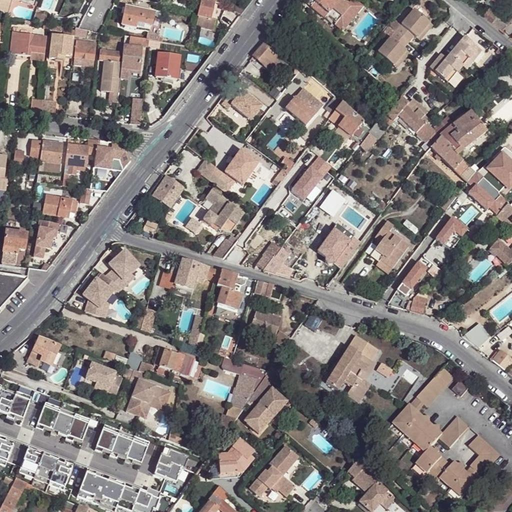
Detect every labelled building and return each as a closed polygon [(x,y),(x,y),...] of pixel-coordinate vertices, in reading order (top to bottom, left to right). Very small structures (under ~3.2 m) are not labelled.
[(0,0),(0,9),(10,12),(12,0),(0,0)] [(211,2),(201,0),(198,12),(197,17),(198,17),(196,28),(214,32),(216,21),(210,20),(213,3),(211,2)] [(309,0),(313,3),(309,8),(323,19),(325,17),(334,24),(343,32),(363,7),(353,0),(309,0)] [(483,16),(492,23),(499,14),(503,9),(495,2),(483,16)] [(503,9),(499,14),(503,17),(511,6),(511,4),(509,2),(503,9)] [(138,24),(142,25),(152,27),(155,14),(126,8),(122,26),(137,30),(137,28),(138,24)] [(362,42),(381,20),(368,9),(348,32),(362,42)] [(309,20),(299,10),(290,21),(300,30),(309,20)] [(421,32),(428,23),(413,10),(401,26),(412,36),(418,41),(424,34),(421,32)] [(492,23),(502,31),(510,22),(503,17),(499,14),(492,23)] [(399,28),(391,21),(387,26),(395,33),(395,32),(399,28)] [(431,25),(428,23),(421,32),(424,34),(431,25)] [(342,33),(343,32),(334,24),(333,26),(342,33)] [(72,38),(74,38),(74,37),(75,30),(75,28),(64,26),(63,31),(62,36),(72,38)] [(407,42),(412,36),(401,26),(395,32),(407,42)] [(75,30),(74,37),(87,39),(88,32),(79,31),(75,30)] [(395,32),(395,33),(377,54),(392,66),(400,57),(402,59),(407,52),(402,48),(407,42),(395,32)] [(10,55),(23,56),(25,35),(12,33),(10,55)] [(147,40),(159,42),(160,37),(160,36),(148,34),(147,40)] [(27,35),(25,57),(31,58),(32,53),(45,55),(47,37),(27,35)] [(53,35),(51,45),(71,48),(72,38),(62,36),(53,35)] [(462,36),(446,54),(461,66),(476,49),(462,36)] [(149,41),(130,39),(130,46),(148,48),(149,41)] [(75,58),(95,61),(96,51),(88,50),(88,47),(85,46),(85,44),(77,43),(75,58)] [(71,48),(51,45),(49,59),(55,60),(56,56),(65,57),(69,58),(71,48)] [(262,46),(253,58),(270,73),(280,62),(262,46)] [(122,64),(122,70),(128,70),(140,71),(141,49),(123,48),(122,64)] [(476,49),(461,66),(464,69),(479,51),(476,49)] [(105,62),(119,63),(121,55),(102,52),(101,61),(105,62)] [(44,62),(45,55),(32,53),(31,58),(31,60),(44,62)] [(443,58),(439,54),(428,67),(443,80),(451,70),(454,73),(461,66),(446,54),(443,58)] [(179,57),(158,55),(156,78),(177,80),(179,57)] [(395,68),(402,59),(400,57),(392,66),(395,68)] [(95,61),(75,58),(74,66),(94,68),(95,61)] [(110,93),(119,94),(120,79),(122,70),(122,64),(119,63),(105,62),(102,93),(110,93)] [(445,82),(454,73),(451,70),(443,80),(445,82)] [(303,90),(295,98),(315,116),(323,108),(303,90)] [(108,103),(118,104),(118,103),(119,94),(110,93),(108,103)] [(232,93),(222,106),(228,110),(230,107),(249,122),(261,107),(243,93),(240,98),(232,93)] [(315,116),(295,98),(285,110),(305,128),(316,116),(315,116)] [(403,98),(400,100),(406,106),(421,120),(424,116),(425,116),(418,110),(421,106),(414,99),(409,104),(403,98)] [(31,113),(41,115),(42,101),(32,100),(31,113)] [(131,125),(141,126),(143,101),(134,100),(131,125)] [(406,106),(400,100),(387,116),(394,121),(399,115),(404,109),(406,106)] [(42,101),(41,115),(55,116),(56,102),(42,101)] [(337,111),(335,113),(344,120),(338,128),(351,138),(363,123),(363,122),(342,104),(337,111)] [(327,110),(333,115),(335,113),(337,111),(330,106),(327,110)] [(422,126),(425,124),(421,120),(406,106),(404,109),(422,126)] [(428,113),(421,106),(418,110),(425,116),(428,113)] [(433,146),(439,137),(438,136),(434,132),(433,131),(429,128),(425,124),(422,126),(404,109),(399,115),(426,143),(428,142),(433,146)] [(323,117),(329,122),(333,115),(327,110),(323,117)] [(333,115),(329,122),(338,128),(344,120),(335,113),(333,115)] [(439,137),(457,155),(485,133),(470,113),(451,126),(442,134),(438,136),(439,137)] [(389,127),(394,121),(387,116),(382,122),(389,127)] [(438,136),(442,134),(451,126),(454,124),(449,117),(434,130),(436,131),(434,132),(438,136)] [(372,130),(363,123),(351,138),(360,145),(368,134),(372,130)] [(377,124),(372,130),(368,134),(378,142),(386,132),(386,131),(377,124)] [(378,142),(368,134),(360,145),(358,148),(366,153),(378,142)] [(454,171),(463,161),(457,155),(439,137),(433,146),(432,148),(454,171)] [(70,147),(67,147),(65,166),(69,166),(68,176),(76,177),(78,168),(87,169),(88,156),(96,157),(98,142),(88,141),(87,149),(70,147)] [(40,159),(42,143),(30,142),(28,157),(40,159)] [(432,148),(433,146),(428,142),(426,143),(423,146),(428,152),(432,148)] [(63,146),(42,143),(40,159),(39,163),(43,163),(50,164),(60,165),(63,146)] [(124,144),(112,143),(111,151),(114,151),(113,159),(122,160),(124,166),(129,161),(124,144)] [(503,148),(499,153),(505,158),(510,153),(503,148)] [(96,157),(94,170),(111,172),(113,159),(114,151),(111,151),(100,150),(97,149),(96,157)] [(25,151),(16,151),(13,167),(23,168),(25,151)] [(224,174),(236,181),(242,186),(254,170),(258,164),(239,151),(224,174)] [(488,163),(476,173),(498,193),(503,188),(508,192),(511,187),(511,154),(510,153),(505,158),(499,153),(493,158),(495,161),(490,165),(488,163)] [(454,171),(466,183),(467,182),(470,177),(475,172),(470,168),(463,161),(454,171)] [(199,172),(209,179),(215,169),(211,166),(205,162),(199,172)] [(59,174),(60,165),(50,164),(49,173),(59,174)] [(209,179),(228,192),(236,181),(224,174),(215,168),(215,169),(209,179)] [(272,184),(278,188),(289,174),(283,169),(272,184)] [(183,191),(165,179),(152,197),(170,209),(183,191)] [(496,201),(478,184),(469,193),(488,210),(496,201)] [(93,191),(91,191),(84,190),(82,202),(91,203),(93,191)] [(216,205),(204,221),(213,227),(215,224),(223,230),(232,232),(246,214),(213,190),(207,198),(216,205)] [(45,196),(43,214),(69,219),(70,214),(75,215),(78,202),(45,196)] [(500,212),(499,213),(511,224),(511,206),(509,203),(500,212)] [(511,224),(499,213),(497,216),(495,218),(507,229),(511,224)] [(453,217),(437,239),(452,250),(469,228),(453,217)] [(200,224),(191,218),(185,226),(195,232),(200,224)] [(59,225),(39,221),(38,229),(40,229),(34,257),(43,259),(45,249),(51,250),(53,237),(54,231),(57,232),(59,225)] [(157,225),(147,221),(143,231),(153,235),(157,225)] [(389,233),(394,227),(387,223),(375,240),(380,244),(371,256),(379,262),(391,271),(408,248),(389,233)] [(338,226),(335,231),(351,243),(354,239),(338,226)] [(351,243),(335,231),(318,253),(341,270),(361,243),(354,239),(351,243)] [(6,232),(2,263),(16,265),(18,250),(24,251),(26,235),(6,232)] [(214,258),(223,261),(237,241),(229,234),(214,258)] [(511,249),(509,252),(498,242),(489,251),(506,267),(511,261),(511,249)] [(273,259),(279,251),(271,245),(261,257),(262,258),(255,268),(263,272),(269,265),(273,259)] [(289,256),(280,250),(279,251),(273,259),(282,266),(289,256)] [(112,271),(105,278),(121,290),(126,285),(123,282),(131,273),(138,266),(123,251),(108,266),(112,271)] [(269,265),(263,272),(274,275),(279,269),(282,266),(273,259),(269,265)] [(105,261),(98,264),(101,273),(109,270),(105,261)] [(207,269),(181,261),(179,268),(178,272),(191,276),(197,278),(205,280),(205,279),(207,269)] [(388,276),(391,271),(379,262),(378,263),(375,267),(388,276)] [(398,291),(407,297),(428,268),(420,262),(398,291)] [(178,272),(179,268),(173,266),(170,276),(176,277),(178,272)] [(214,271),(207,269),(205,279),(211,281),(214,271)] [(503,270),(496,275),(499,279),(506,273),(503,270)] [(221,273),(214,271),(211,281),(213,282),(218,283),(221,273)] [(178,272),(176,277),(174,286),(175,286),(187,289),(191,276),(178,272)] [(123,282),(126,285),(135,277),(131,273),(123,282)] [(237,278),(221,273),(218,283),(217,287),(222,289),(217,305),(236,312),(241,296),(236,294),(232,293),(234,287),(237,278)] [(84,313),(104,319),(108,306),(104,303),(112,293),(119,293),(121,290),(105,278),(101,274),(97,281),(95,280),(82,297),(88,301),(84,313)] [(170,276),(163,274),(159,287),(173,291),(175,286),(174,286),(176,277),(170,276)] [(0,313),(29,282),(29,280),(0,275),(0,313)] [(197,278),(191,276),(187,289),(193,291),(197,278)] [(273,287),(257,283),(254,295),(256,296),(263,298),(269,300),(273,287)] [(349,289),(349,296),(356,298),(357,296),(349,289)] [(357,296),(356,298),(364,300),(368,294),(362,289),(357,296)] [(417,298),(414,302),(413,303),(425,307),(427,301),(417,298)] [(410,313),(421,316),(425,307),(413,303),(410,313)] [(256,312),(250,330),(275,337),(281,320),(256,312)] [(198,334),(201,326),(194,324),(192,332),(198,334)] [(461,338),(474,349),(484,341),(472,329),(461,338)] [(284,349),(290,340),(281,333),(274,342),(284,349)] [(365,373),(372,361),(379,350),(356,336),(326,383),(339,391),(345,382),(353,387),(347,396),(360,404),(371,385),(366,382),(364,380),(365,379),(366,378),(367,377),(367,376),(366,374),(365,373)] [(38,340),(32,353),(42,358),(40,361),(51,366),(58,348),(38,340)] [(154,367),(159,368),(164,352),(159,350),(154,367)] [(491,362),(498,367),(507,357),(500,351),(491,362)] [(159,368),(165,370),(172,373),(173,373),(178,357),(177,356),(164,352),(159,368)] [(42,358),(32,353),(28,362),(38,366),(40,361),(42,358)] [(102,361),(113,365),(116,357),(104,353),(102,361)] [(141,364),(142,358),(130,354),(127,361),(125,368),(149,376),(151,367),(141,364)] [(256,366),(259,359),(245,354),(242,361),(256,366)] [(173,373),(172,373),(172,374),(188,379),(194,361),(178,355),(177,356),(178,357),(173,373)] [(113,365),(125,369),(125,368),(127,361),(116,357),(113,365)] [(511,360),(507,357),(498,367),(503,372),(510,366),(511,364),(511,360)] [(232,361),(224,359),(221,367),(223,371),(240,376),(230,406),(228,405),(225,417),(221,415),(216,430),(225,433),(231,424),(232,423),(235,419),(242,410),(244,406),(246,403),(251,397),(266,377),(265,376),(266,373),(243,365),(232,361)] [(377,364),(372,361),(365,373),(366,374),(367,376),(367,377),(366,378),(365,379),(364,380),(366,382),(377,364)] [(388,377),(393,370),(382,363),(377,370),(388,377)] [(108,390),(106,395),(114,398),(121,382),(114,379),(115,376),(90,366),(85,381),(100,387),(108,390)] [(503,372),(510,378),(511,375),(511,367),(510,366),(503,372)] [(266,377),(271,382),(279,374),(271,367),(266,373),(265,376),(266,377)] [(142,383),(145,376),(133,372),(129,384),(136,386),(126,414),(139,419),(142,409),(155,403),(165,407),(170,393),(142,383)] [(443,373),(434,382),(443,392),(452,382),(443,373)] [(251,397),(246,403),(250,406),(272,383),(271,382),(266,377),(251,397)] [(23,387),(7,381),(6,385),(15,388),(14,390),(22,393),(23,387)] [(443,392),(434,382),(429,388),(439,396),(443,392)] [(461,385),(455,393),(463,400),(468,392),(461,385)] [(53,399),(23,387),(22,393),(21,395),(29,398),(24,411),(32,414),(45,419),(46,419),(49,407),(53,399)] [(439,396),(429,388),(425,392),(434,401),(439,396)] [(256,435),(285,403),(270,389),(257,404),(257,405),(248,415),(251,418),(245,425),(256,435)] [(0,404),(31,417),(32,414),(24,411),(29,398),(21,395),(20,397),(5,391),(0,402),(0,404)] [(425,392),(420,397),(430,406),(434,401),(425,392)] [(416,402),(425,411),(430,406),(420,397),(416,402)] [(418,418),(425,411),(416,402),(409,409),(418,418)] [(163,414),(165,407),(155,403),(142,409),(139,419),(145,421),(149,409),(163,414)] [(49,407),(46,419),(53,421),(57,410),(54,409),(49,407)] [(418,418),(409,409),(393,426),(402,435),(418,418)] [(429,428),(418,418),(402,435),(412,445),(429,428)] [(318,425),(312,420),(309,423),(315,429),(318,425)] [(455,422),(446,432),(456,442),(466,432),(455,422)] [(115,433),(100,426),(93,441),(108,447),(115,433)] [(440,438),(429,428),(412,445),(423,456),(413,466),(424,476),(438,461),(428,451),(436,442),(447,452),(451,447),(440,438)] [(446,432),(440,438),(451,447),(456,442),(446,432)] [(466,432),(456,442),(458,443),(467,433),(466,432)] [(170,436),(167,442),(174,445),(180,447),(182,441),(170,436)] [(166,442),(160,440),(157,447),(165,450),(164,456),(169,458),(174,445),(167,442),(166,442)] [(466,451),(471,456),(481,446),(475,441),(466,451)] [(222,473),(223,477),(236,475),(237,472),(243,474),(248,468),(246,466),(245,463),(249,459),(253,454),(239,442),(232,449),(235,451),(230,456),(216,458),(215,459),(214,461),(213,462),(215,474),(222,473)] [(180,447),(174,445),(169,458),(178,461),(183,448),(180,447)] [(481,446),(471,456),(476,461),(481,456),(486,451),(481,446)] [(280,478),(297,459),(284,448),(268,467),(270,469),(265,474),(263,473),(247,491),(257,499),(265,490),(268,492),(272,487),(273,486),(278,490),(277,492),(285,499),(293,489),(280,478)] [(486,451),(481,456),(492,466),(497,461),(486,451)] [(209,458),(202,456),(199,464),(204,465),(209,458)] [(481,456),(476,461),(487,471),(492,466),(481,456)] [(448,470),(438,461),(424,476),(433,486),(437,482),(448,470)] [(476,461),(471,466),(482,477),(487,471),(476,461)] [(209,479),(223,477),(222,473),(215,474),(213,462),(212,462),(208,470),(209,479)] [(357,462),(347,473),(352,478),(363,467),(357,462)] [(471,466),(466,471),(477,481),(482,477),(471,466)] [(378,481),(363,467),(352,478),(350,481),(365,495),(374,486),(378,481)] [(437,482),(447,492),(462,476),(451,467),(448,470),(437,482)] [(466,471),(462,476),(472,486),(477,481),(466,471)] [(462,476),(447,492),(458,502),(472,486),(462,476)] [(23,484),(13,480),(1,506),(0,507),(0,511),(9,511),(15,502),(22,487),(23,484)] [(376,488),(374,486),(365,495),(357,504),(366,511),(372,511),(378,506),(384,511),(392,503),(384,496),(386,494),(377,486),(376,488)] [(216,511),(218,510),(220,511),(233,511),(223,503),(227,497),(217,488),(211,496),(212,498),(200,511),(216,511)] [(411,511),(412,511),(398,498),(394,503),(403,511),(411,511)] [(9,511),(14,511),(16,511),(15,511),(19,503),(15,502),(9,511)] [(88,511),(77,507),(77,508),(64,502),(61,508),(55,506),(52,507),(51,510),(51,511),(88,511)]
